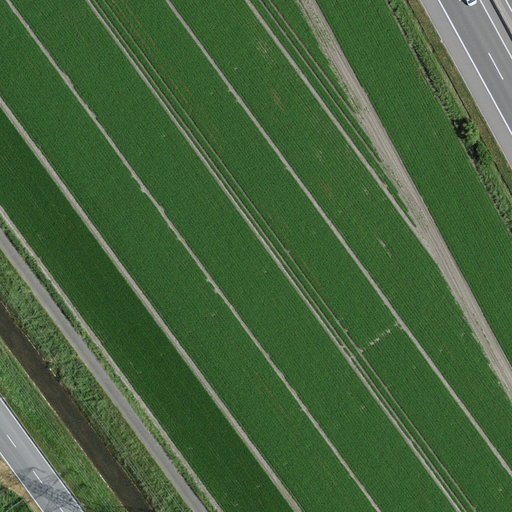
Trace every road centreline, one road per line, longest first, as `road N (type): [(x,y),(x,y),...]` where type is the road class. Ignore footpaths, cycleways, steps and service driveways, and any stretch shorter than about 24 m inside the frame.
road 1 (track): [(202,511),(0,233)]
road 2 (motorway): [(455,0),(511,106)]
